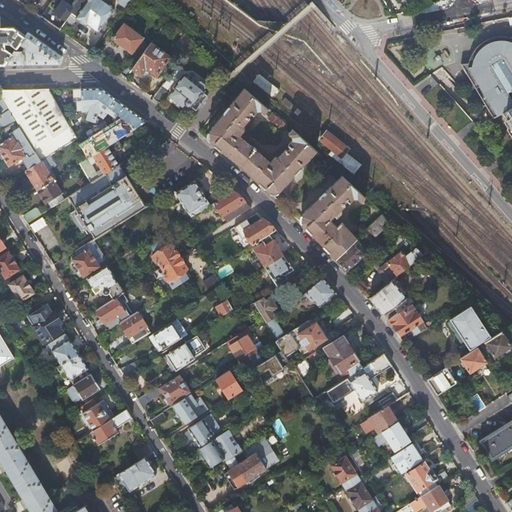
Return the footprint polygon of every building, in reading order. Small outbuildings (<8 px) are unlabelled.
[(52,0),(41,16),(59,29),(62,25),(67,29),(75,18),(85,25),(86,24),(97,32),(114,7),(105,0),(52,0)] [(124,22),(112,38),(132,52),(143,37),(124,22)] [(0,64),(4,64),(17,47),(19,44),(25,36),(13,27),(0,26),(0,64)] [(62,56),(28,31),(25,36),(19,44),(23,47),(22,49),(19,50),(17,47),(4,64),(59,63),(62,56)] [(188,55),(194,47),(181,36),(174,43),(188,55)] [(511,36),(511,37),(499,52),(495,55),(490,58),(470,62),(462,64),(473,82),(477,80),(491,103),(488,105),(495,117),(504,112),(507,110),(511,107),(511,36)] [(477,56),(470,62),(490,58),(495,55),(499,52),(511,37),(508,38),(498,43),(492,46),(486,49),(481,53),(477,56)] [(150,42),(131,68),(140,74),(145,68),(156,75),(170,56),(150,42)] [(428,72),(454,59),(448,46),(433,54),(429,47),(418,53),(428,72)] [(440,66),(432,74),(440,83),(448,76),(440,66)] [(197,107),(208,92),(204,89),(205,87),(205,82),(200,78),(195,79),(194,82),(183,73),(173,86),(175,87),(169,95),(182,105),(184,103),(188,105),(191,106),(193,103),(197,107)] [(272,96),(277,89),(256,73),(251,81),(272,96)] [(473,82),(488,105),(491,103),(477,80),(473,82)] [(87,158),(117,138),(146,120),(100,86),(81,87),(81,111),(88,111),(86,119),(76,125),(79,132),(96,124),(94,121),(97,113),(103,117),(107,111),(114,116),(116,113),(123,118),(81,146),(87,158)] [(167,91),(161,86),(152,97),(159,102),(167,91)] [(207,132),(207,139),(242,167),(271,193),(277,192),(316,150),(292,128),(288,133),(292,136),(292,139),(288,144),(290,146),(287,150),(286,149),(279,156),(275,156),(270,162),(255,148),(256,147),(253,145),(252,146),(238,135),(244,129),(243,125),(249,118),(248,116),(251,113),(253,114),(257,110),(260,109),(264,112),(268,108),(243,87),(207,132)] [(41,161),(77,138),(48,88),(0,89),(0,95),(2,99),(15,120),(19,127),(27,139),(29,143),(41,161)] [(15,120),(2,99),(0,99),(0,127),(1,129),(5,127),(15,120)] [(65,115),(68,120),(74,117),(71,111),(65,115)] [(279,126),(283,121),(276,115),(272,120),(279,126)] [(9,133),(19,127),(15,120),(5,127),(9,133)] [(0,129),(0,136),(3,141),(11,136),(9,133),(5,127),(1,129),(0,129)] [(13,152),(21,148),(18,144),(27,139),(19,127),(9,133),(11,136),(3,141),(0,142),(0,152),(3,158),(13,152)] [(346,147),(326,131),(320,139),(340,155),(346,147)] [(95,160),(104,174),(118,164),(112,154),(123,147),(117,138),(87,158),(91,163),(95,160)] [(21,148),(29,143),(27,139),(18,144),(21,148)] [(21,158),(28,169),(41,161),(29,143),(21,148),(13,152),(4,158),(8,165),(21,158)] [(79,163),(90,182),(98,177),(91,163),(87,158),(79,163)] [(331,164),(327,159),(315,172),(320,176),(331,164)] [(25,171),(36,190),(53,180),(41,161),(28,169),(25,171)] [(90,182),(68,197),(94,239),(113,227),(122,221),(145,206),(118,164),(104,174),(98,177),(90,182)] [(335,258),(357,237),(342,221),(337,226),(330,219),(334,214),(337,216),(341,212),(341,208),(345,204),(344,203),(347,199),(350,202),(354,197),(357,197),(361,201),(365,197),(341,174),(300,214),(300,221),(317,238),(335,258)] [(53,180),(36,190),(45,203),(61,192),(53,180)] [(191,216),(207,206),(205,203),(207,201),(194,180),(175,192),(188,213),(189,213),(191,216)] [(251,206),(233,190),(214,202),(226,222),(251,206)] [(48,209),(65,198),(61,192),(45,203),(48,209)] [(27,223),(41,214),(37,208),(35,207),(22,216),(27,223)] [(256,212),(244,220),(249,226),(244,230),(252,243),(269,233),(256,212)] [(388,220),(381,213),(357,237),(335,258),(346,270),(364,253),(357,246),(360,244),(357,240),(361,236),(366,241),(388,220)] [(176,225),(181,233),(195,224),(190,217),(176,225)] [(125,225),(122,221),(113,227),(116,232),(121,229),(120,228),(125,225)] [(406,237),(401,232),(391,244),(396,248),(406,237)] [(269,233),(252,243),(245,248),(253,260),(259,256),(265,265),(283,254),(277,246),(278,246),(273,239),(269,233)] [(162,267),(179,256),(171,243),(166,247),(159,236),(148,243),(155,253),(152,255),(156,261),(157,260),(162,267)] [(106,259),(94,239),(87,244),(99,263),(106,259)] [(87,244),(75,251),(78,254),(71,258),(83,277),(100,266),(99,263),(87,244)] [(396,275),(424,254),(416,247),(405,256),(400,251),(386,262),(388,264),(396,275)] [(8,252),(0,257),(0,269),(5,278),(18,269),(8,252)] [(283,254),(265,265),(276,283),(286,276),(284,273),(292,268),(288,261),(288,262),(283,254)] [(188,268),(179,256),(162,267),(166,274),(164,275),(168,281),(188,268)] [(66,257),(53,265),(58,272),(69,265),(69,261),(66,257)] [(392,278),(396,275),(388,264),(384,267),(392,278)] [(107,265),(87,278),(93,288),(92,288),(97,295),(103,292),(104,292),(107,293),(109,292),(113,298),(117,295),(124,291),(118,281),(117,282),(113,276),(114,275),(107,265)] [(312,273),(308,267),(293,276),(297,282),(312,273)] [(220,286),(213,273),(200,282),(207,295),(220,286)] [(34,292),(24,275),(10,284),(20,300),(34,292)] [(335,291),(322,276),(306,291),(319,305),(335,291)] [(388,320),(411,304),(414,303),(408,295),(405,297),(391,279),(369,296),(388,320)] [(113,298),(96,309),(100,314),(94,317),(98,322),(100,320),(102,323),(104,322),(109,329),(119,322),(130,316),(117,295),(113,298)] [(265,298),(263,295),(253,301),(266,322),(273,317),(276,316),(272,310),(277,307),(270,295),(265,298)] [(232,308),(227,299),(215,306),(221,315),(232,308)] [(61,331),(59,327),(57,324),(59,322),(61,321),(55,311),(53,312),(47,303),(28,316),(44,342),(61,331)] [(256,308),(253,303),(247,307),(250,312),(256,308)] [(413,335),(426,327),(411,304),(388,320),(398,336),(409,329),(413,335)] [(470,304),(449,318),(464,340),(470,349),(490,336),(470,304)] [(132,342),(150,331),(138,311),(130,316),(119,322),(132,342)] [(336,326),(349,318),(346,312),(332,320),(336,326)] [(285,335),(273,317),(266,322),(269,326),(277,339),(277,340),(285,335)] [(177,330),(182,327),(176,318),(172,321),(177,330)] [(464,340),(449,318),(447,319),(461,342),(464,340)] [(312,324),(309,320),(285,335),(277,340),(277,339),(275,340),(285,356),(299,348),(302,353),(327,338),(316,321),(312,324)] [(153,333),(162,348),(186,333),(182,327),(177,330),(172,321),(153,333)] [(246,329),(227,341),(240,362),(263,347),(259,341),(253,345),(249,337),(251,336),(246,329)] [(511,345),(501,330),(484,341),(494,356),(511,345)] [(0,365),(14,356),(0,332),(0,365)] [(158,350),(162,348),(153,333),(149,336),(158,350)] [(206,349),(197,335),(183,343),(171,351),(166,354),(167,355),(175,369),(176,370),(195,358),(194,356),(206,349)] [(347,372),(349,375),(353,372),(361,367),(357,360),(357,359),(341,335),(322,347),(339,372),(340,371),(343,375),(347,372)] [(51,346),(62,363),(79,353),(68,336),(51,346)] [(171,351),(183,343),(181,341),(169,348),(171,351)] [(486,352),(481,343),(459,357),(469,373),(487,361),(482,354),(486,352)] [(62,363),(75,384),(89,375),(86,370),(89,368),(79,353),(62,363)] [(349,375),(346,377),(361,400),(377,391),(369,378),(390,364),(383,353),(361,367),(363,370),(355,376),(353,372),(349,375)] [(172,371),(175,369),(167,355),(164,357),(172,371)] [(280,357),(257,369),(265,383),(288,371),(280,357)] [(297,372),(302,379),(313,371),(304,358),(293,366),(297,372)] [(124,377),(138,368),(132,360),(119,369),(124,377)] [(234,366),(239,375),(242,372),(243,368),(240,362),(234,366)] [(448,365),(426,379),(437,395),(456,382),(449,372),(451,370),(448,365)] [(215,378),(229,399),(237,393),(246,387),(239,375),(234,366),(215,378)] [(361,367),(353,372),(355,376),(363,370),(361,367)] [(298,396),(308,390),(302,379),(297,372),(287,379),(298,396)] [(89,375),(75,384),(83,398),(101,387),(92,373),(89,375)] [(160,388),(170,402),(189,390),(179,376),(160,388)] [(313,398),(316,403),(346,384),(343,379),(313,398)] [(158,386),(138,398),(142,405),(161,392),(158,386)] [(246,387),(237,393),(239,397),(248,391),(246,387)] [(486,406),(477,393),(468,399),(476,412),(486,406)] [(186,396),(172,405),(185,423),(207,409),(199,396),(191,401),(189,399),(188,400),(186,396)] [(94,398),(81,406),(84,411),(83,412),(84,413),(83,414),(83,415),(86,420),(87,421),(88,420),(94,429),(116,416),(111,409),(109,410),(107,407),(109,405),(104,399),(97,403),(94,398)] [(377,433),(397,421),(387,405),(359,423),(365,433),(373,427),(377,433)] [(116,416),(94,429),(91,431),(99,443),(99,444),(119,431),(116,427),(132,417),(126,409),(116,416)] [(150,418),(155,427),(170,417),(165,409),(150,418)] [(0,458),(2,462),(7,470),(24,499),(29,507),(31,511),(58,511),(57,510),(57,509),(0,413),(0,458)] [(194,436),(200,446),(216,437),(213,433),(214,432),(204,418),(188,427),(189,429),(185,431),(185,433),(189,438),(190,439),(194,436)] [(490,460),(511,445),(511,418),(478,440),(490,460)] [(377,433),(374,436),(379,445),(388,439),(395,449),(409,440),(397,421),(377,433)] [(200,446),(198,448),(212,469),(224,461),(226,460),(233,455),(241,450),(228,429),(216,437),(200,446)] [(91,431),(85,435),(92,447),(99,443),(91,431)] [(226,460),(224,461),(229,469),(223,473),(233,489),(246,480),(253,476),(254,479),(259,476),(257,473),(266,468),(264,465),(276,457),(263,436),(244,449),(249,457),(238,463),(233,455),(226,460)] [(140,460),(146,456),(153,452),(147,441),(133,450),(140,460)] [(391,457),(401,473),(404,471),(412,466),(422,459),(412,443),(391,457)] [(173,455),(177,461),(188,454),(184,448),(173,455)] [(328,460),(344,486),(357,478),(341,452),(328,460)] [(140,460),(119,473),(130,490),(156,473),(146,456),(140,460)] [(437,485),(438,484),(449,478),(444,470),(436,475),(431,468),(429,470),(424,462),(414,468),(406,473),(417,490),(418,489),(433,479),(437,485)] [(186,475),(190,483),(203,474),(198,467),(186,475)] [(226,482),(219,471),(214,482),(221,485),(226,482)] [(344,486),(361,511),(374,504),(357,478),(344,486)] [(418,489),(422,495),(437,485),(433,479),(418,489)] [(422,495),(409,503),(414,511),(426,503),(431,509),(433,511),(440,511),(450,506),(450,504),(447,499),(448,498),(438,484),(437,485),(422,495)] [(459,502),(463,508),(477,499),(472,491),(459,500),(459,502)] [(25,509),(29,507),(24,499),(20,501),(25,509)] [(477,499),(463,508),(465,511),(472,511),(482,506),(477,499)] [(238,505),(236,501),(217,511),(239,511),(236,506),(238,505)]
